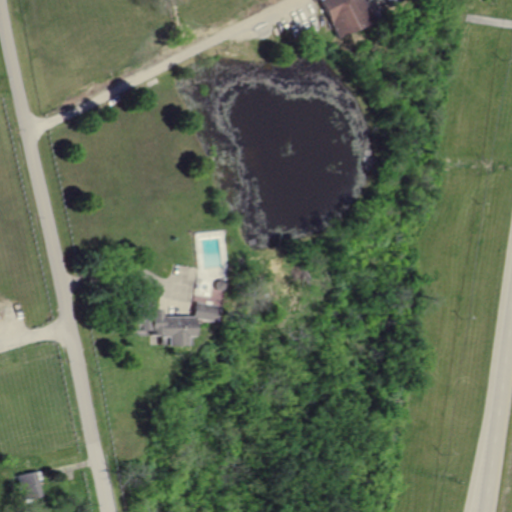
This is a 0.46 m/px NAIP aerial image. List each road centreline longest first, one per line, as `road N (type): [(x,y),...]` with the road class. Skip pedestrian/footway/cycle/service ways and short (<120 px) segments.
road 1 (secondary): [(0,14),(107,511)]
road 2 (trunk): [(511,283),(476,511)]
